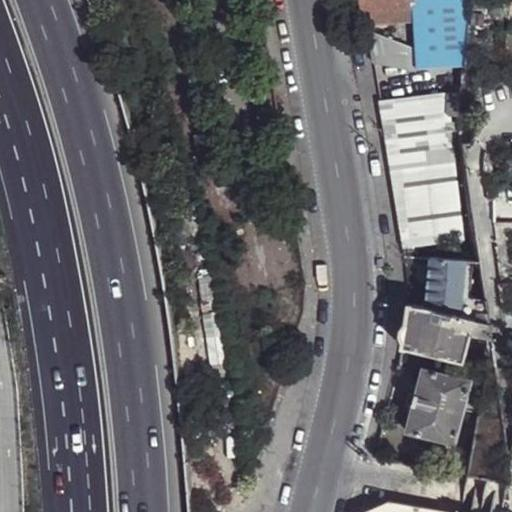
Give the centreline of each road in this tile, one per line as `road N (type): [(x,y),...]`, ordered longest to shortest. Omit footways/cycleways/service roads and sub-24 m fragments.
road 1 (motorway): [(144,511),(136,391),(111,239),(43,0)]
road 2 (primary): [(309,0),(354,263),(353,320),(311,511)]
road 3 (motorway): [(6,122),(47,292),(69,511)]
road 4 (residential): [(511,409),(473,149)]
